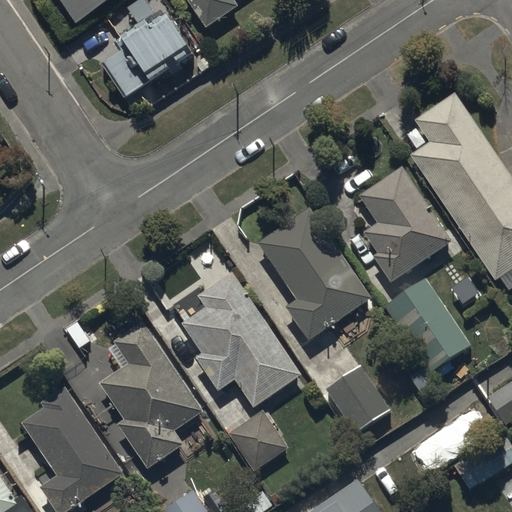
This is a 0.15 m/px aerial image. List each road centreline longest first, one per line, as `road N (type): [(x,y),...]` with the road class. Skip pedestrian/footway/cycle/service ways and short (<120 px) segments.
road 1 (residential): [(115,212),(432,0)]
road 2 (residential): [(115,212),(0,41)]
road 3 (residential): [(0,290),(115,212)]
